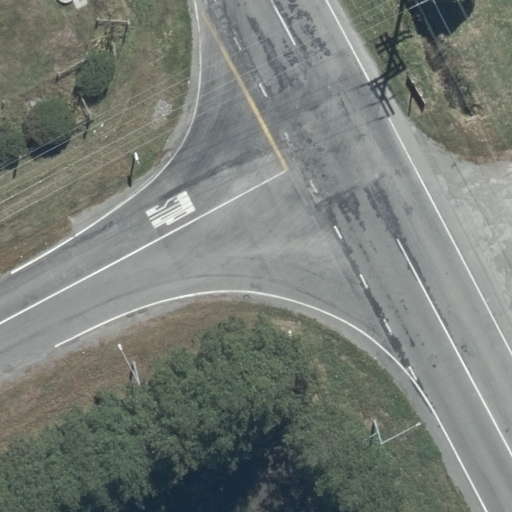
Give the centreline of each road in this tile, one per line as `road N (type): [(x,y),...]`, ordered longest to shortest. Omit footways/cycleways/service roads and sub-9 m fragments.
road 1 (unclassified): [(0,323),(347,140)]
road 2 (secondary): [(511,455),(347,140)]
road 3 (secondary): [(347,140),(273,0)]
